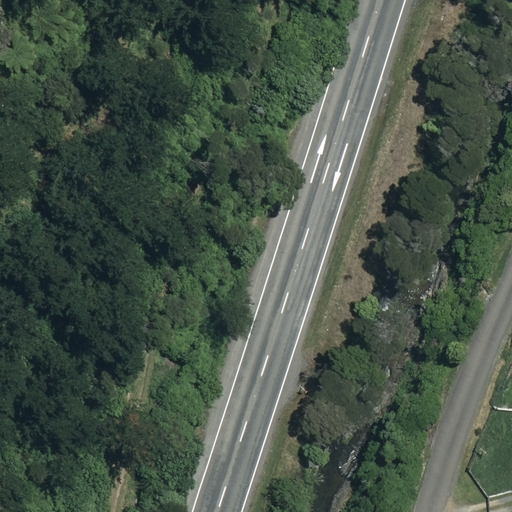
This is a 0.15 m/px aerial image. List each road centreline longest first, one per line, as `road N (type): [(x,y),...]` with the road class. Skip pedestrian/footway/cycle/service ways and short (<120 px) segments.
road 1 (trunk): [(346,0),(191,511)]
road 2 (unclassified): [(425,511),(451,428),(511,292)]
